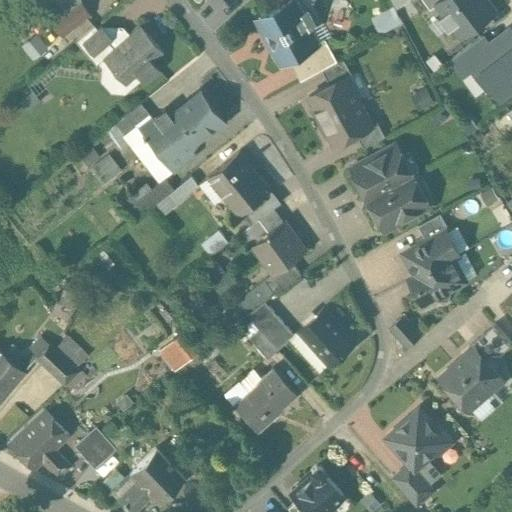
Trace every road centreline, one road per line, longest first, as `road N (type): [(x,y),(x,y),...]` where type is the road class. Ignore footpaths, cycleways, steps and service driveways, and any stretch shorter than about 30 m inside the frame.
road 1 (residential): [(385,374),(380,332),(301,174),(173,0)]
road 2 (residential): [(236,511),(385,374)]
road 3 (residential): [(385,374),(511,276)]
